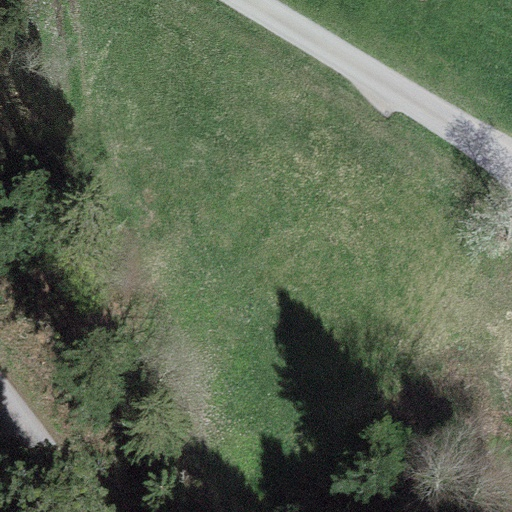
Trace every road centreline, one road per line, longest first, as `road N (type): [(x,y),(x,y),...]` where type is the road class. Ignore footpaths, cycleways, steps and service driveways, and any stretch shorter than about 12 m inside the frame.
road 1 (track): [(511,165),(252,0)]
road 2 (track): [(0,371),(84,511)]
